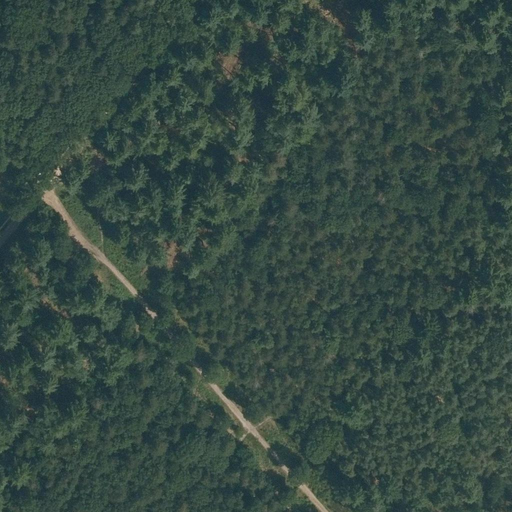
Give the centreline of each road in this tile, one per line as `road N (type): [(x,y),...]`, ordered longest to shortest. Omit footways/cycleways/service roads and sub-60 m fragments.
road 1 (track): [(511,216),(463,200),(293,184),(42,183)]
road 2 (track): [(463,200),(245,420),(325,511)]
road 3 (track): [(146,309),(1,486),(20,511)]
road 4 (track): [(146,309),(245,420),(185,511)]
road 5 (track): [(195,0),(42,183)]
road 6 (track): [(388,511),(511,328)]
road 7 (track): [(42,183),(146,309)]
road 8 (track): [(407,0),(511,66)]
